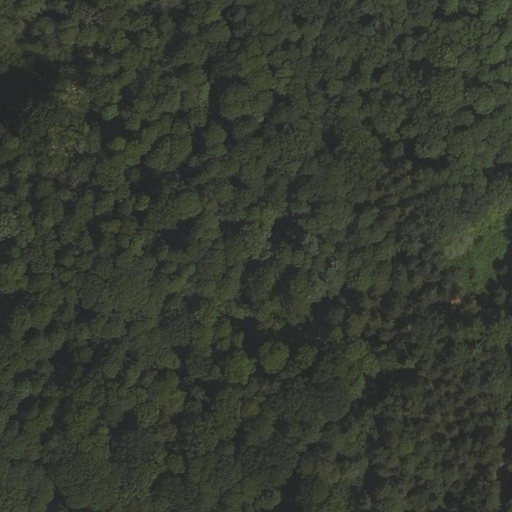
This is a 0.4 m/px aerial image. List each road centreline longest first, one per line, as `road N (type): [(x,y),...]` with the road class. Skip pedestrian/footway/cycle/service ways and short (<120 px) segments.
road 1 (track): [(0,309),(34,225),(80,55),(66,0)]
road 2 (unclassified): [(501,511),(511,284)]
